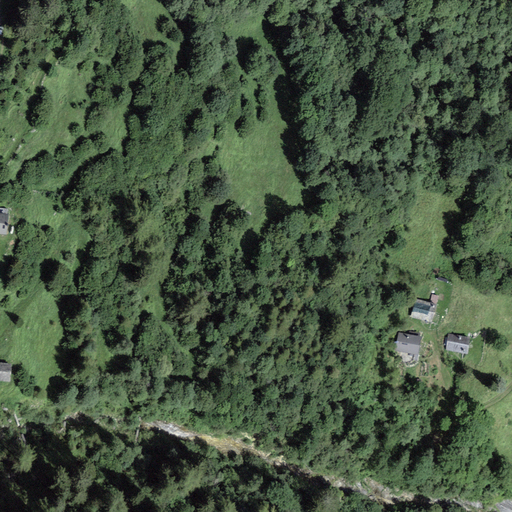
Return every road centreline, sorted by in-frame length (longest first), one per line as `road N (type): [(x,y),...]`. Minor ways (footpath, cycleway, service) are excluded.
road 1 (track): [(0,345),(55,254),(63,221),(77,217),(80,299),(97,320),(103,375),(123,355),(145,285),(156,284),(165,329),(191,376),(194,353)]
road 2 (track): [(511,384),(436,439),(447,383),(434,335)]
